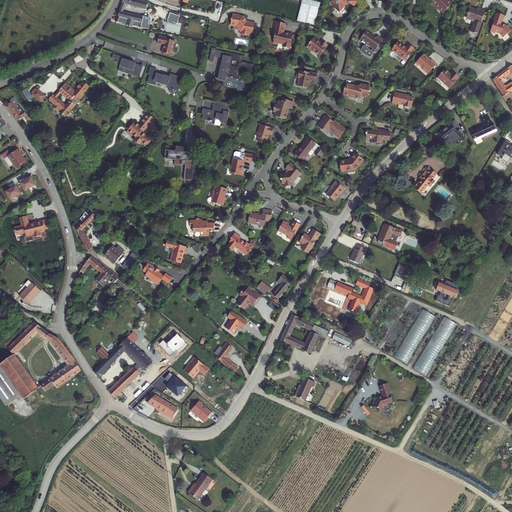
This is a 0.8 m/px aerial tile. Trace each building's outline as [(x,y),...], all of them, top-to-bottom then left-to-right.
[(136,0),(124,0),(122,7),(126,8),(130,9),(132,8),(134,8),(135,6),(147,9),(149,3),(136,0)] [(305,0),(304,0),(299,23),(317,27),(323,4),(305,0)] [(340,16),(349,5),(342,0),(335,0),(330,7),(340,16)] [(349,5),(354,9),(359,3),(354,0),(352,0),(349,5)] [(436,0),(433,3),(438,8),(439,7),(445,13),(455,4),(450,0),(449,0),(448,2),(445,0),(436,0)] [(473,18),(474,21),(475,21),(476,21),(475,24),(474,25),(472,30),(475,31),(475,32),(475,33),(476,33),(478,34),(484,17),(486,18),(487,13),(485,13),(487,8),(479,5),(478,9),(475,8),(475,7),(474,6),(468,4),(467,4),(467,5),(465,10),(465,11),(465,12),(469,13),(469,14),(470,16),(470,17),(473,18)] [(143,18),(124,13),(124,12),(122,12),(117,23),(126,25),(126,27),(132,28),(133,27),(140,29),(148,31),(151,21),(149,18),(144,17),(143,18)] [(180,24),(182,16),(172,13),(170,21),(180,24)] [(494,23),(491,33),(496,35),(496,33),(501,35),(504,39),(511,31),(511,30),(508,27),(507,28),(506,26),(500,25),(501,23),(502,23),(504,17),(498,14),(497,16),(496,15),(493,22),(494,23)] [(241,16),(234,15),(233,20),(232,20),(232,21),(232,22),(232,24),(233,26),(238,27),(241,32),(242,33),(242,35),(250,37),(251,34),(254,35),(254,31),(256,24),(249,22),(248,23),(247,23),(244,18),(241,17),(241,16)] [(277,22),(274,35),(275,36),(274,43),(274,45),(277,45),(279,44),(284,45),(283,46),(285,48),(288,48),(290,47),(293,34),(289,33),(289,34),(288,36),(285,35),(286,33),(284,33),(286,24),(277,22)] [(371,37),(366,33),(365,35),(359,42),(365,47),(359,54),(361,56),(369,61),(383,42),(378,38),(376,40),(375,39),(374,40),(371,37)] [(160,44),(166,47),(164,54),(172,57),(177,44),(169,41),(169,39),(162,37),(160,44)] [(314,40),(307,50),(312,53),(313,52),(321,58),(329,47),(323,42),(321,45),(314,40)] [(393,50),(407,60),(416,49),(412,46),(410,45),(409,46),(407,48),(405,46),(402,44),(399,42),(399,43),(393,50)] [(224,61),(225,55),(216,53),(215,60),(224,61)] [(224,61),(220,82),(227,83),(227,79),(231,80),(231,81),(233,81),(234,80),(238,81),(240,71),(254,74),(255,67),(241,64),(243,58),(225,54),(225,55),(224,61)] [(119,72),(140,79),(141,75),(134,72),(136,66),(137,64),(129,61),(129,60),(115,55),(113,59),(118,61),(118,63),(122,65),(119,72)] [(424,56),(417,64),(425,70),(424,71),(429,76),(435,68),(437,65),(432,61),(431,62),(428,60),(424,56)] [(144,68),(136,66),(134,72),(141,75),(144,68)] [(511,70),(503,77),(505,80),(511,76),(511,77),(511,70)] [(301,84),(300,89),(307,90),(308,86),(309,86),(310,82),(316,84),(317,77),(318,76),(311,74),(311,75),(298,72),(296,79),(299,80),(298,83),(299,84),(301,84)] [(444,72),(437,81),(450,91),(459,79),(453,74),(451,77),(448,75),(444,72)] [(151,76),(148,84),(154,86),(155,83),(169,87),(172,94),(182,89),(178,82),(179,79),(172,76),(171,79),(157,74),(156,78),(151,76)] [(500,79),(496,83),(506,99),(504,100),(508,106),(511,103),(511,97),(511,96),(508,91),(502,81),(500,79)] [(67,84),(61,92),(62,93),(71,101),(67,105),(66,104),(65,105),(58,99),(60,97),(58,95),(56,93),(50,100),(62,111),(61,113),(64,116),(65,114),(66,115),(69,112),(68,111),(74,105),(73,104),(76,101),(74,99),(76,97),(78,99),(89,87),(84,83),(81,86),(80,85),(77,88),(78,89),(76,91),(67,84)] [(342,96),(348,98),(349,99),(351,100),(352,99),(358,100),(359,98),(366,99),(369,88),(360,86),(355,88),(346,86),(345,89),(343,89),(342,96)] [(41,101),(46,96),(38,89),(36,88),(32,92),(34,94),(33,94),(41,101)] [(22,92),(28,101),(33,96),(27,89),(22,92)] [(395,94),(393,106),(398,107),(399,107),(404,108),(404,109),(405,109),(406,111),(410,112),(412,111),(414,105),(412,104),(413,100),(410,99),(410,100),(405,99),(406,97),(395,94)] [(11,106),(10,107),(20,121),(26,117),(28,120),(33,121),(33,118),(30,118),(16,99),(12,101),(13,103),(10,105),(11,106)] [(275,115),(274,119),(277,120),(278,122),(280,121),(286,122),(288,116),(286,116),(287,113),(288,114),(289,111),(291,112),(292,111),(294,104),(282,101),(281,104),(279,103),(277,108),(275,107),(275,110),(273,110),(274,112),(273,115),(275,115)] [(230,107),(221,105),(220,112),(215,111),(214,113),(204,111),(202,116),(204,117),(203,121),(211,123),(210,124),(213,124),(213,123),(216,124),(216,121),(222,122),(222,126),(227,127),(230,115),(228,114),(230,107)] [(128,131),(126,132),(131,137),(132,135),(136,138),(134,140),(140,145),(142,143),(145,145),(146,145),(147,146),(152,140),(142,133),(146,128),(155,136),(160,130),(154,125),(157,121),(147,114),(138,124),(133,120),(126,129),(128,131)] [(324,119),(323,119),(319,124),(320,125),(328,115),(328,114),(324,119)] [(340,124),(338,126),(335,124),(337,121),(328,115),(320,125),(329,132),(331,129),(334,131),(333,132),(340,138),(347,129),(340,124)] [(483,125),(470,130),(476,143),(482,140),(481,138),(497,130),(492,120),(491,121),(488,115),(480,118),(483,125)] [(450,125),(438,135),(441,138),(441,137),(444,142),(448,139),(450,141),(455,137),(461,145),(465,141),(462,136),(461,136),(458,132),(456,133),(455,132),(450,125)] [(259,140),(258,144),(266,147),(268,142),(267,141),(269,137),(272,138),(274,131),(268,129),(261,127),(257,139),(259,140)] [(367,143),(368,147),(374,145),(375,149),(382,146),(383,147),(385,146),(386,145),(385,141),(390,140),(388,132),(384,133),(383,131),(374,134),(375,136),(373,137),(372,138),(370,137),(366,139),(367,141),(366,141),(366,143),(367,143)] [(303,145),(298,151),(294,155),(299,159),(304,160),(308,155),(307,154),(311,150),(311,151),(311,152),(312,152),(313,152),(314,152),(313,153),(320,158),(324,153),(322,151),(323,150),(318,147),(311,141),(308,139),(303,145)] [(511,146),(505,142),(498,154),(502,157),(501,159),(510,163),(510,162),(511,163),(511,146)] [(193,182),(196,155),(185,154),(185,149),(178,148),(177,153),(167,152),(166,160),(176,162),(176,167),(183,167),(187,167),(185,181),(193,182)] [(8,158),(9,160),(6,163),(9,168),(13,165),(16,170),(26,163),(17,151),(11,156),(8,151),(1,156),(4,161),(4,160),(8,158)] [(244,168),(243,168),(244,164),(245,163),(252,164),(254,157),(239,154),(237,155),(232,175),(243,177),(244,172),(243,172),(244,168)] [(341,171),(341,173),(356,171),(364,161),(356,155),(350,161),(340,162),(340,166),(339,166),(340,171),(341,171)] [(279,177),(280,186),(282,186),(282,188),(289,187),(289,185),(291,183),(293,185),(298,178),(299,179),(302,175),(296,171),(297,170),(290,165),(285,171),(287,172),(289,173),(288,174),(288,176),(287,176),(285,176),(285,175),(281,175),(279,177)] [(426,166),(411,183),(420,190),(427,181),(430,184),(435,178),(432,176),(435,173),(426,166)] [(31,178),(21,185),(26,192),(36,186),(31,178)] [(333,192),(328,198),(336,204),(340,199),(339,199),(341,196),(343,197),(347,192),(337,184),(332,191),(333,192)] [(7,194),(12,201),(22,195),(17,187),(7,194)] [(213,200),(212,204),(224,207),(226,202),(224,202),(225,199),(228,191),(217,188),(217,190),(214,190),(212,199),(213,200)] [(96,218),(96,217),(92,213),(89,216),(88,215),(89,214),(87,212),(85,215),(86,216),(82,220),(84,222),(77,229),(90,252),(95,249),(87,236),(83,231),(91,223),(94,221),(96,218)] [(250,216),(248,224),(253,225),(254,227),(264,229),(267,227),(268,224),(270,225),(272,214),(263,212),(262,218),(259,218),(259,217),(254,216),(254,217),(250,216)] [(371,216),(364,213),(361,219),(368,222),(371,216)] [(376,218),(371,216),(368,222),(374,224),(376,218)] [(24,227),(17,230),(18,234),(19,233),(20,237),(28,234),(29,237),(35,235),(37,234),(37,235),(38,238),(39,237),(40,238),(43,237),(43,236),(44,235),(43,232),(48,231),(47,229),(51,228),(50,225),(46,226),(44,221),(37,223),(37,224),(32,226),(31,225),(29,217),(22,219),(24,227)] [(202,234),(202,238),(210,238),(210,234),(210,233),(208,233),(208,231),(210,231),(215,231),(215,224),(209,224),(209,223),(204,222),(204,220),(201,220),(201,219),(196,219),(196,222),(191,221),(191,228),(194,228),(194,233),(202,234)] [(295,238),(301,227),(295,223),(291,229),(289,228),(290,226),(284,223),(278,233),(289,239),(288,240),(292,242),(294,238),(295,238)] [(402,232),(386,226),(379,242),(384,245),(385,247),(392,250),(393,249),(394,248),(395,248),(396,246),(396,245),(395,244),(398,236),(400,237),(402,232)] [(231,250),(234,246),(245,255),(252,247),(249,244),(248,244),(247,246),(245,244),(239,240),(240,238),(234,233),(229,239),(230,240),(228,242),(230,243),(226,247),(231,250)] [(314,246),(313,246),(316,242),(317,243),(321,238),(313,233),(310,239),(312,240),(311,242),(309,240),(306,238),(302,239),(299,245),(303,248),(302,252),(303,252),(303,254),(305,255),(306,255),(308,255),(309,252),(311,253),(314,246)] [(187,248),(177,245),(176,245),(176,244),(168,242),(167,248),(172,249),(171,254),(174,254),(172,262),(182,265),(184,256),(185,252),(186,253),(187,248)] [(114,247),(106,256),(116,265),(126,253),(119,247),(117,250),(114,247)] [(357,250),(352,261),(359,264),(365,253),(366,254),(368,251),(359,247),(358,251),(357,250)] [(0,263),(0,264),(9,255),(2,248),(0,249),(0,263)] [(131,258),(126,264),(130,268),(138,259),(133,254),(130,257),(131,258)] [(84,268),(82,273),(88,278),(89,276),(86,274),(91,264),(104,275),(99,282),(103,285),(107,281),(110,283),(112,281),(116,284),(119,280),(93,258),(84,268)] [(156,281),(155,283),(159,286),(162,285),(166,288),(169,283),(171,280),(167,276),(164,274),(165,272),(159,268),(158,269),(156,267),(150,274),(154,277),(153,279),(156,281)] [(169,283),(175,287),(179,282),(173,277),(171,280),(169,283)] [(283,287),(274,298),(279,301),(292,284),(283,277),(283,278),(280,282),(278,284),(283,287)] [(362,303),(368,306),(372,298),(372,296),(372,295),(373,294),(374,292),(375,289),(371,288),(372,285),(361,280),(359,286),(367,289),(364,298),(363,297),(362,299),(359,297),(359,296),(355,294),(354,293),(355,290),(341,284),(337,291),(346,295),(347,294),(352,296),(352,297),(351,298),(352,299),(355,300),(352,309),(352,311),(353,311),(353,312),(357,313),(359,310),(360,310),(361,309),(361,308),(360,307),(362,303)] [(449,307),(453,298),(456,299),(459,291),(456,290),(458,285),(445,280),(443,284),(439,283),(436,290),(439,292),(436,301),(449,307)] [(41,291),(34,284),(30,289),(21,298),(29,305),(32,302),(31,302),(41,291)] [(43,293),(41,291),(31,302),(32,302),(33,303),(43,293)] [(254,301),(260,304),(263,300),(249,291),(247,294),(244,292),(241,298),(243,299),(241,303),(241,304),(238,307),(245,311),(247,309),(248,310),(250,308),(249,306),(251,304),(252,305),(254,301)] [(274,310),(279,304),(273,300),(268,305),(274,310)] [(232,317),(231,319),(234,322),(232,326),(231,325),(228,330),(237,337),(240,333),(239,332),(240,331),(239,330),(241,328),(242,328),(246,331),(250,325),(245,321),(245,320),(241,318),(240,318),(234,314),(233,315),(232,317)] [(296,317),(284,341),(289,344),(292,338),(299,325),(314,333),(315,331),(318,333),(319,330),(317,328),(317,327),(296,317)] [(50,336),(35,325),(9,350),(14,357),(1,366),(23,396),(25,400),(34,394),(39,391),(22,366),(18,361),(15,356),(38,334),(47,340),(50,336)] [(333,338),(350,346),(353,339),(336,332),(333,338)] [(102,349),(98,354),(105,362),(94,372),(99,378),(103,374),(103,373),(125,351),(126,352),(134,345),(140,339),(135,333),(110,357),(102,349)] [(296,341),(293,346),(313,356),(322,338),(314,334),(308,346),(296,341)] [(164,341),(160,344),(170,355),(176,350),(179,353),(187,345),(182,339),(181,339),(177,335),(175,337),(174,337),(166,344),(164,341)] [(58,340),(57,339),(55,338),(50,343),(71,368),(42,387),(46,393),(55,388),(57,391),(83,373),(76,364),(77,364),(76,363),(74,360),(73,359),(71,357),(71,356),(70,356),(69,354),(70,354),(69,353),(68,353),(66,351),(67,350),(66,350),(64,348),(65,347),(64,346),(63,347),(61,345),(62,344),(61,343),(61,344),(59,341),(59,340),(58,340)] [(122,381),(119,383),(126,390),(145,371),(146,373),(154,365),(149,360),(143,354),(137,347),(134,345),(126,352),(129,355),(138,365),(133,370),(122,381)] [(224,352),(218,360),(226,366),(235,374),(239,370),(228,361),(230,358),(228,356),(233,350),(228,346),(226,349),(225,348),(223,351),(224,352)] [(195,357),(184,370),(194,378),(199,371),(205,375),(210,369),(195,357)] [(0,395),(8,407),(23,396),(1,366),(0,367),(0,395)] [(189,388),(170,373),(165,379),(169,382),(165,386),(178,397),(182,391),(185,393),(189,388)] [(298,376),(292,389),(291,389),(288,394),(298,399),(305,385),(307,386),(309,381),(298,376)] [(119,383),(116,386),(123,393),(126,390),(119,383)] [(373,407),(383,412),(385,408),(386,408),(389,407),(390,406),(391,407),(395,405),(392,396),(390,392),(392,392),(390,385),(381,388),(384,398),(383,398),(382,399),(379,400),(378,399),(377,402),(376,402),(373,407)] [(114,389),(110,392),(115,400),(117,398),(121,402),(126,398),(122,394),(123,393),(116,386),(114,389)] [(156,395),(147,404),(173,419),(179,408),(156,395)] [(199,401),(191,412),(205,423),(213,412),(199,401)] [(85,419),(79,411),(75,414),(82,422),(85,419)] [(207,495),(215,484),(206,478),(195,492),(195,491),(190,497),(200,504),(203,507),(207,502),(204,499),(207,495)]
